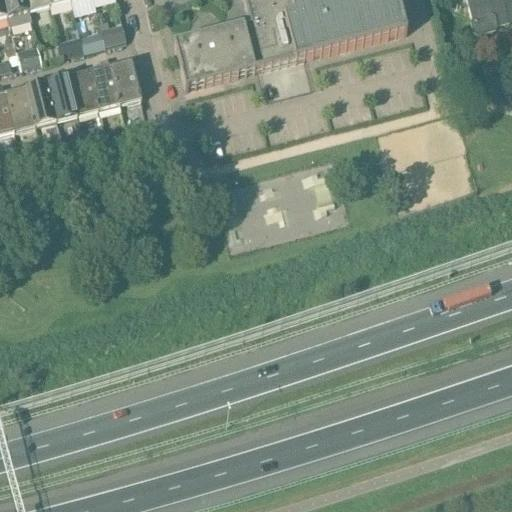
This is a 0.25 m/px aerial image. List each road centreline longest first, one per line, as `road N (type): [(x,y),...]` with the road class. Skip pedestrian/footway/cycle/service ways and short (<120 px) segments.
road 1 (motorway): [(511,297),(0,460)]
road 2 (motorway): [(91,511),(511,383)]
road 3 (residential): [(0,187),(163,144),(129,0)]
